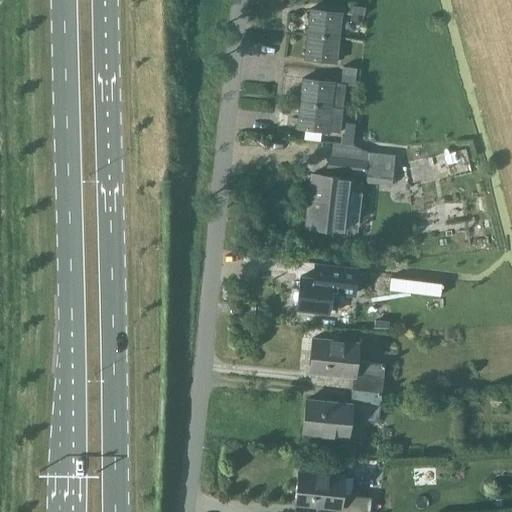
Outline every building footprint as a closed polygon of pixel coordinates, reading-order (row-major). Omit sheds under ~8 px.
[(351,13),(365,16),(366,8),(352,6),(351,13)] [(310,10),(308,34),(339,38),(342,13),(310,10)] [(308,34),(305,59),(336,63),(339,38),(308,34)] [(343,64),(342,74),(355,76),(356,65),(343,64)] [(342,74),(341,84),(354,86),(355,76),(342,74)] [(334,82),(334,81),(303,78),(300,103),(331,106),(343,108),(346,85),(341,84),(341,83),(334,82)] [(328,131),(331,106),(300,103),(297,128),(328,131)] [(353,134),(333,132),(332,141),(352,143),(353,134)] [(367,151),(366,160),(365,169),(364,173),(363,185),(391,188),(395,155),(367,151)] [(364,173),(365,169),(366,160),(330,155),(328,169),(364,173)] [(308,200),(314,201),(311,228),(345,232),(352,178),(311,173),(308,200)] [(327,312),(338,313),(340,295),(354,296),(357,267),(313,262),(312,278),(299,276),(296,309),(327,312)] [(384,342),(384,347),(397,348),(399,319),(364,317),(362,341),(384,342)] [(355,376),(353,390),(382,393),(385,365),(356,362),(358,344),(313,339),(310,371),(355,376)] [(471,386),(473,370),(453,368),(451,383),(471,386)] [(349,438),(351,419),(379,422),(382,393),(353,390),(352,404),(307,399),(303,433),(349,438)] [(353,457),(345,456),(344,468),(352,469),(353,457)] [(428,468),(404,469),(404,485),(428,485),(428,468)] [(341,507),(340,511),(370,511),(372,497),(343,494),(345,475),(300,470),(296,502),(341,507)]
